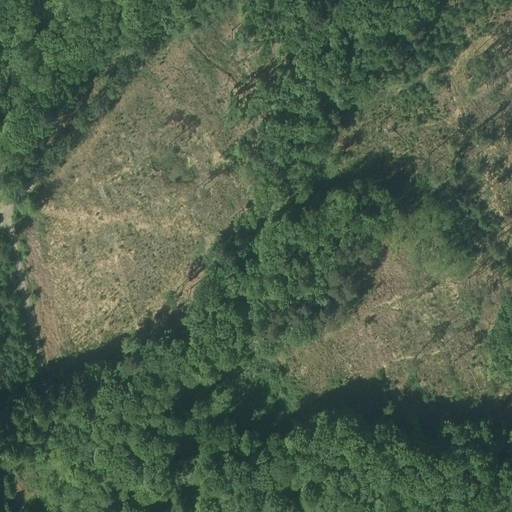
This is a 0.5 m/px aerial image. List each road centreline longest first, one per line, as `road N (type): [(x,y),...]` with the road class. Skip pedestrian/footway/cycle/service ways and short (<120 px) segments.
road 1 (track): [(200,0),(76,141),(0,207)]
road 2 (track): [(0,250),(77,511)]
